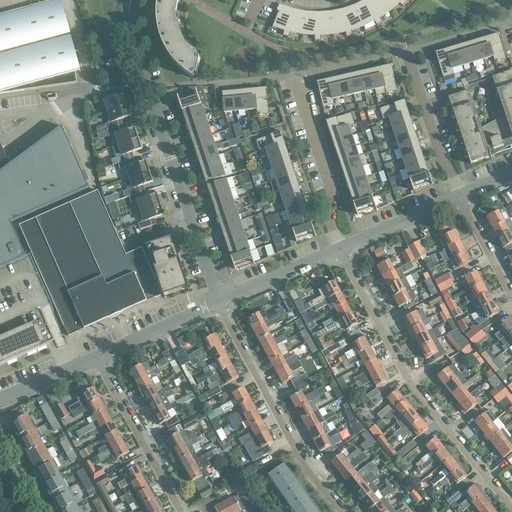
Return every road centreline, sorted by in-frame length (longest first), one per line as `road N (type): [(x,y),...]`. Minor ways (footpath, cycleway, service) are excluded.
road 1 (residential): [(217,302),(147,83),(130,0)]
road 2 (residential): [(508,511),(405,379),(340,251)]
road 3 (residential): [(338,511),(307,472),(217,302)]
road 4 (residential): [(340,251),(334,202),(285,49)]
road 5 (residential): [(178,511),(96,359)]
road 6 (residential): [(459,199),(404,38)]
road 7 (residential): [(96,359),(217,302)]
road 8 (residential): [(217,302),(340,251)]
road 9 (residential): [(340,251),(459,199)]
